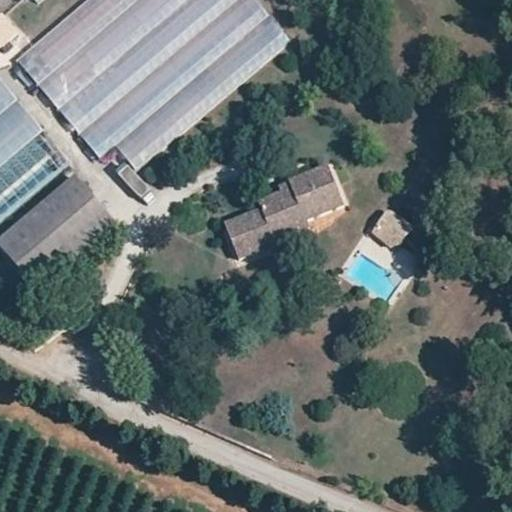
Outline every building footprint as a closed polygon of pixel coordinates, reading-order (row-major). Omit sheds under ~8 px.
[(256,0),(84,0),(14,54),(71,128),(64,133),(90,166),(115,147),(132,168),(292,46),(256,0)] [(0,46),(18,31),(2,13),(0,14),(0,46)] [(0,220),(69,165),(0,79),(0,220)] [(300,217),(303,222),(343,207),(326,167),(275,189),(279,195),(256,204),(260,212),(223,228),(237,263),(274,248),(272,243),(267,232),(300,217)] [(115,227),(76,180),(0,243),(0,248),(35,293),(115,227)] [(306,230),(303,222),(300,217),(267,232),(272,243),(306,230)] [(399,236),(378,222),(372,232),(392,248),(399,236)] [(119,294),(132,267),(121,262),(108,289),(119,294)]
